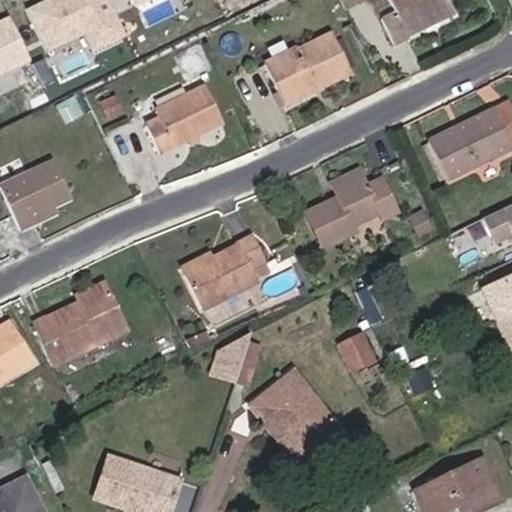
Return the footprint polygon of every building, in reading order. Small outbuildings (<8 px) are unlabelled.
[(43,0),(23,11),(45,54),(80,36),(89,54),(126,36),(107,0),(43,0)] [(412,24),(454,4),(451,0),(398,0),(402,8),(387,16),(399,41),(416,33),(412,24)] [(458,14),(454,4),(412,24),(416,33),(458,14)] [(7,14),(0,17),(0,75),(30,61),(7,14)] [(268,59),(288,101),(357,69),(339,31),(306,46),(303,42),(268,59)] [(153,121),(165,145),(229,117),(212,82),(161,107),(164,115),(153,121)] [(106,120),(122,115),(115,95),(99,100),(106,120)] [(54,105),(62,125),(83,117),(75,96),(54,105)] [(431,145),(447,181),(511,151),(511,106),(431,145)] [(72,193),(53,156),(1,182),(23,225),(58,208),(55,202),(72,193)] [(332,185),(336,193),(367,179),(362,171),(332,185)] [(367,179),(336,193),(343,209),(331,213),(326,205),(304,215),(323,251),(355,235),(351,228),(376,215),(381,218),(400,209),(382,173),(367,179)] [(511,204),(480,219),(497,254),(511,247),(511,204)] [(403,225),(409,240),(431,230),(423,215),(403,225)] [(446,242),(453,257),(473,249),(467,233),(446,242)] [(215,261),(187,275),(204,312),(257,287),(249,271),(262,265),(249,238),(212,255),(215,261)] [(182,264),(187,275),(215,261),(212,255),(209,250),(182,264)] [(511,275),(485,289),(499,317),(511,311),(511,275)] [(79,301),(110,287),(105,279),(74,292),(79,301)] [(130,327),(110,287),(79,301),(39,320),(51,340),(52,340),(62,359),(130,327)] [(511,311),(499,317),(500,319),(511,342),(511,311)] [(0,322),(0,378),(34,358),(10,317),(0,322)] [(194,351),(211,339),(205,329),(187,341),(194,351)] [(350,375),(377,362),(361,331),(335,344),(350,375)] [(267,342),(254,338),(249,353),(241,376),(254,380),(267,342)] [(241,376),(249,353),(224,345),(217,367),(241,376)] [(403,378),(414,397),(433,386),(422,367),(403,378)] [(270,409),(308,453),(336,428),(291,372),(251,406),(260,417),(270,409)] [(297,462),(308,453),(270,409),(260,417),(297,462)] [(150,511),(174,511),(185,478),(112,454),(98,496),(131,506),(150,511)] [(473,511),(454,474),(387,506),(389,511),(473,511)] [(42,511),(29,484),(0,499),(0,511),(42,511)]
